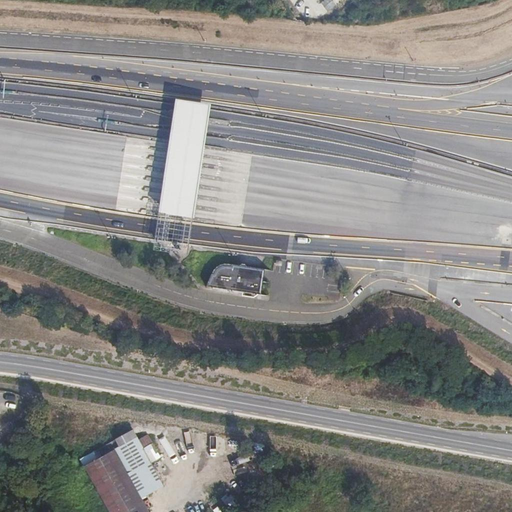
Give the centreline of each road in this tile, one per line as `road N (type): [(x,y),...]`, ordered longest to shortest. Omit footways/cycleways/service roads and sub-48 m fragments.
road 1 (secondary): [(511,450),(0,362)]
road 2 (motorway): [(511,184),(0,104)]
road 3 (motorway): [(0,132),(511,210)]
